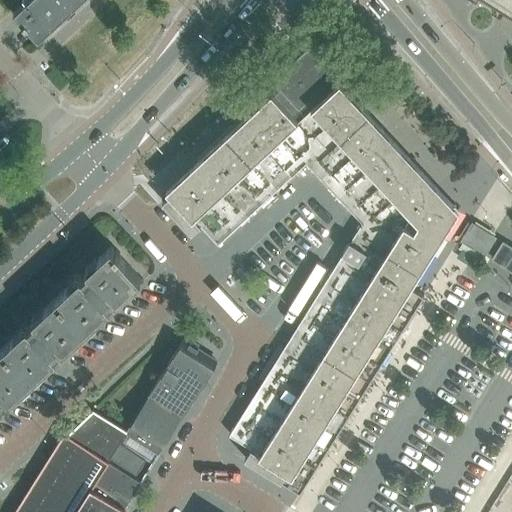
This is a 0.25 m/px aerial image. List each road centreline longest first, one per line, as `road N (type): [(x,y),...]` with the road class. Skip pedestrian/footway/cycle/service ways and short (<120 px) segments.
road 1 (residential): [(0,460),(195,280)]
road 2 (tertiary): [(102,173),(254,0)]
road 3 (residential): [(190,460),(253,341),(195,280)]
road 4 (tertiary): [(370,0),(511,164)]
road 5 (tertiary): [(221,0),(79,146)]
road 6 (tertiary): [(511,126),(405,0)]
road 7 (residential): [(195,280),(102,173)]
road 8 (tertiary): [(0,270),(102,173)]
